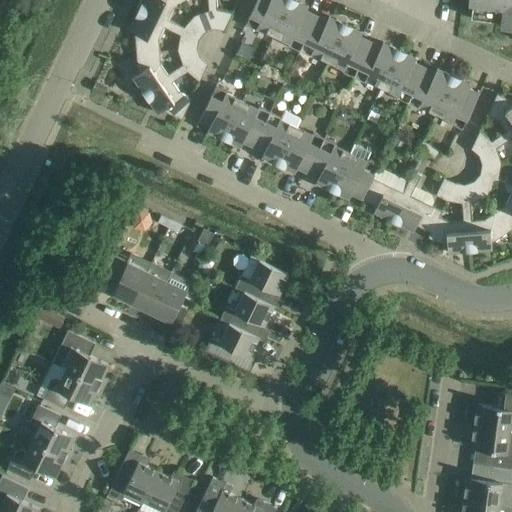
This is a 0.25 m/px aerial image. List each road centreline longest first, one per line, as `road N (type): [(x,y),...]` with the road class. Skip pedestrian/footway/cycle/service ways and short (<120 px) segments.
road 1 (residential): [(378,270),(376,255),(175,155)]
road 2 (residential): [(0,206),(99,0)]
road 3 (residential): [(76,511),(73,490),(147,343)]
road 4 (residential): [(291,415),(299,382),(351,286),(378,270)]
road 5 (unclassified): [(175,155),(246,0)]
road 6 (residential): [(511,72),(357,0)]
road 7 (residential): [(291,415),(147,343)]
road 8 (residential): [(429,511),(451,364)]
road 9 (residential): [(394,511),(326,473),(300,444),(291,415)]
road 10 (residential): [(378,270),(405,268),(474,300),(511,297)]
